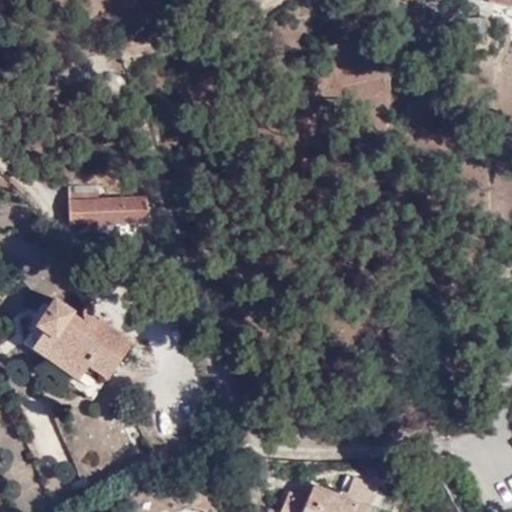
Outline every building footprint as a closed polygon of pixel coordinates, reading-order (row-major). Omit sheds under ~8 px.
[(511,0),(491,0),(491,4),(488,9),(511,12),(511,0)] [(486,45),(486,25),(460,24),(459,45),(486,45)] [(66,204),(105,203),(104,189),(99,189),(98,184),(66,188),(66,204)] [(126,202),(105,203),(66,204),(67,227),(127,226),(126,202)] [(144,202),(126,202),(127,226),(145,226),(144,202)] [(102,382),(128,347),(94,321),(88,328),(54,302),(34,329),(51,342),(38,358),(77,387),(89,372),(102,382)] [(308,492),(301,511),(369,511),(375,495),(349,487),(343,503),(308,492)]
